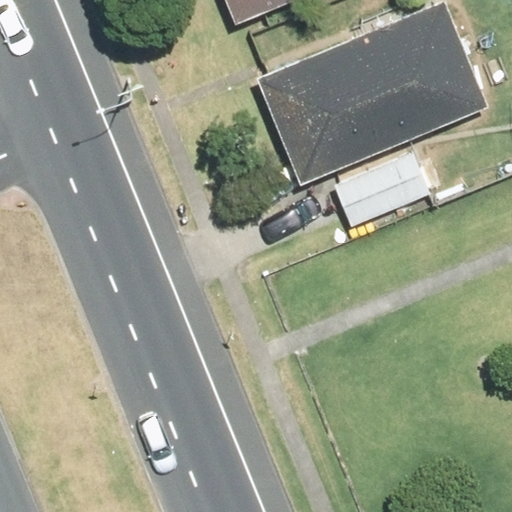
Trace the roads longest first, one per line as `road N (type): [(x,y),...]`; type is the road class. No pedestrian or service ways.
road 1 (primary): [(85,125),(247,511)]
road 2 (primary): [(34,0),(85,125)]
